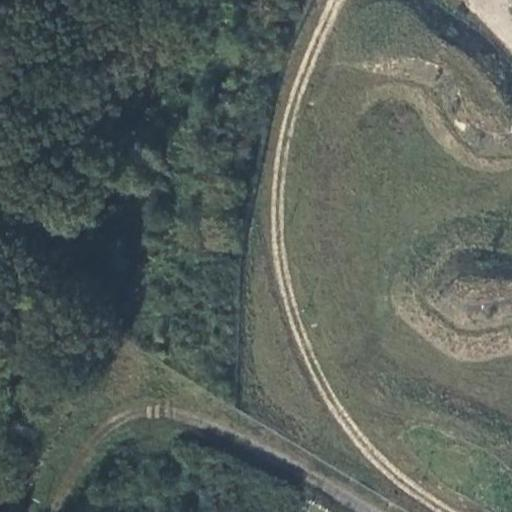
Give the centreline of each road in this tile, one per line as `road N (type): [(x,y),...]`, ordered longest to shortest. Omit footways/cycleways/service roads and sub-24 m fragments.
road 1 (track): [(341,0),(297,94),(278,162),(283,274),(311,364),(339,413),(393,478),(447,511)]
road 2 (track): [(55,511),(99,437),(211,384)]
